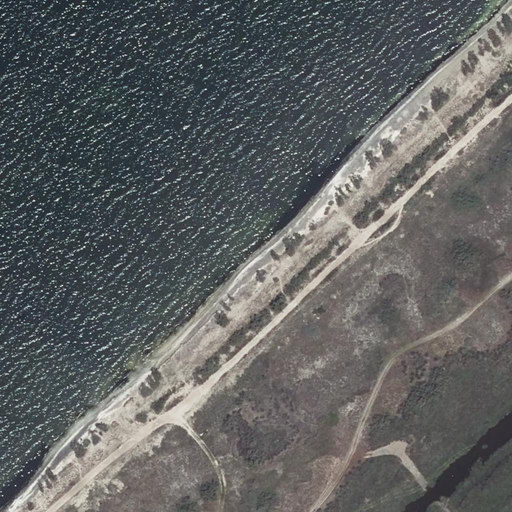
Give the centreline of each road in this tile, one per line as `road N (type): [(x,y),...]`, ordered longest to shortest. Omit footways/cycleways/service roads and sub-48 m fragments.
road 1 (track): [(51,511),(193,398),(511,97)]
road 2 (track): [(314,511),(393,359),(452,327),(511,273)]
